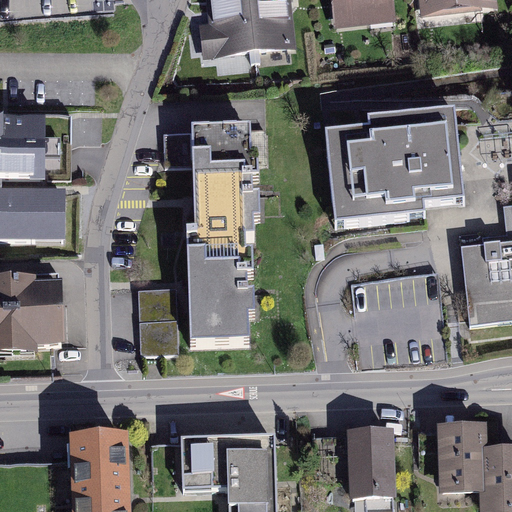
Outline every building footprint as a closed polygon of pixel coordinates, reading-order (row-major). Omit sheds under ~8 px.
[(248,0),(206,0),(209,30),(199,31),(203,68),(255,63),(248,0)] [(289,0),(248,0),(255,63),(297,57),(289,0)] [(330,0),(335,36),(396,29),(392,0),(330,0)] [(418,0),(421,23),(498,14),(496,0),(418,0)] [(46,128),(0,127),(0,254),(66,255),(67,202),(4,202),(4,193),(45,193),(46,128)] [(465,215),(456,127),(366,137),(367,146),(326,151),(335,239),(426,230),(425,219),(465,215)] [(190,363),(251,361),(251,336),(256,335),(256,310),(250,310),(249,291),(255,291),(254,268),(248,268),(247,253),(255,253),(254,237),(261,237),(260,214),(253,215),(253,193),(259,193),(258,170),(268,170),(268,145),(164,148),(165,175),(192,175),(195,252),(186,253),(190,363)] [(511,251),(461,257),(470,335),(511,330),(511,251)] [(39,362),(65,361),(63,298),(60,298),(60,283),(23,284),(23,297),(0,297),(0,371),(39,370),(39,362)] [(176,296),(138,298),(141,363),(179,361),(176,296)] [(484,505),(482,466),(489,465),(488,442),(439,444),(441,506),(480,505),(484,505)] [(395,446),(348,448),(350,511),(353,511),(398,510),(395,446)] [(278,511),(276,453),(181,456),(182,505),(228,503),(228,511),(278,511)] [(131,511),(129,457),(70,459),(71,511),(131,511)] [(484,505),(480,505),(480,511),(511,511),(511,464),(489,465),(482,466),(484,505)]
